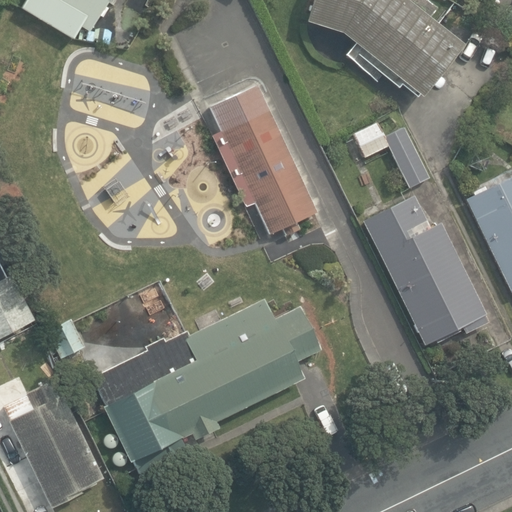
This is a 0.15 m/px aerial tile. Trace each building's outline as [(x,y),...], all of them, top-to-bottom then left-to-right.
[(25,0),(21,8),(73,39),(81,25),(89,30),(107,0),(25,0)] [(341,33),(421,98),(462,47),(404,0),(311,0),(304,22),(341,33)] [(511,32),(511,0),(509,0),(496,23),(511,32)] [(317,212),(257,85),(209,107),(220,130),(211,134),(245,207),(254,203),(269,235),(282,229),(285,235),(301,228),(298,221),(317,212)] [(388,146),(409,189),(430,179),(404,127),(385,136),(377,122),(353,134),(365,157),(388,146)] [(511,176),(465,199),(511,294),(511,176)] [(362,220),(422,346),(465,325),(466,327),(467,332),(488,322),(441,223),(430,228),(415,195),(362,220)] [(0,279),(0,336),(32,320),(8,275),(0,279)] [(131,460),(139,477),(185,454),(178,439),(190,433),(193,439),(218,427),(215,422),(302,380),(296,362),(320,350),(300,306),(272,319),(263,300),(188,336),(186,331),(163,342),(161,339),(144,347),(146,351),(90,377),(104,406),(102,407),(128,461),(131,460)] [(48,331),(62,358),(85,346),(71,318),(48,331)] [(0,402),(0,403),(49,505),(80,490),(78,487),(100,476),(52,377),(0,402)]
